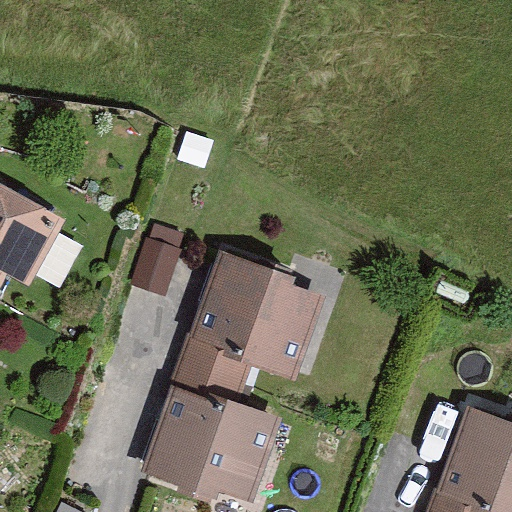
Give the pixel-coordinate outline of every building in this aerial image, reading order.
[(60,227),(0,192),(0,300),(11,307),(24,286),(42,296),(71,245),(60,227)] [(189,263),(154,250),(138,294),(173,307),(189,263)] [(230,263),(189,369),(259,396),(265,380),(312,398),(342,318),(309,306),(313,295),(230,263)] [(0,300),(0,335),(14,309),(11,307),(0,300)] [(259,396),(189,369),(148,478),(200,498),(197,508),(208,511),(240,511),(242,510),(248,511),(269,511),(299,434),(251,416),(259,396)] [(511,511),(511,429),(478,416),(441,511),(511,511)]
